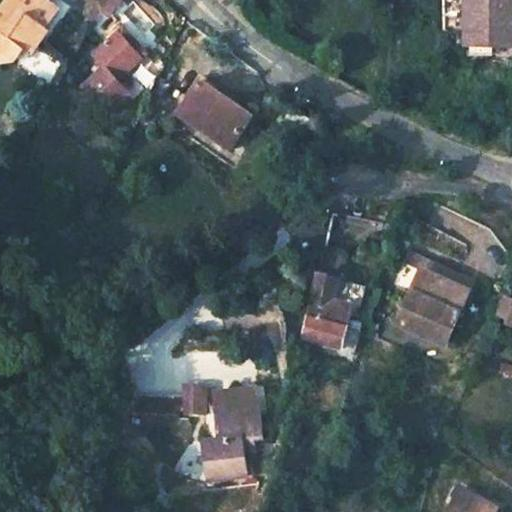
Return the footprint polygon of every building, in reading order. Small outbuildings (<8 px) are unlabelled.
[(0,0),(0,55),(11,55),(20,44),(22,46),(56,5),(50,0),(0,0)] [(92,0),(62,0),(83,20),(92,0)] [(511,0),(470,0),(470,68),(511,69),(511,0)] [(148,61),(121,27),(91,50),(104,67),(85,83),(107,110),(126,94),(118,84),(148,61)] [(246,111),(192,77),(173,110),(227,145),(246,111)] [(309,116),(293,103),(283,117),(300,129),(309,116)] [(358,215),(330,210),(324,243),(370,254),(381,207),(361,202),(358,215)] [(470,269),(404,242),(399,253),(424,263),(416,282),(410,278),(398,310),(448,330),(470,269)] [(333,277),(320,273),(315,277),(307,317),(321,319),(319,328),(328,330),(331,322),(342,326),(348,303),(354,305),(357,293),(331,288),(333,277)] [(511,297),(500,325),(511,329),(511,297)] [(253,362),(213,373),(224,418),(210,422),(219,461),(255,452),(250,433),(245,418),(256,414),(267,411),(253,362)] [(195,375),(201,401),(214,398),(207,372),(195,375)] [(256,414),(245,418),(250,433),(261,431),(256,414)] [(477,511),(478,510),(440,501),(436,511),(477,511)]
